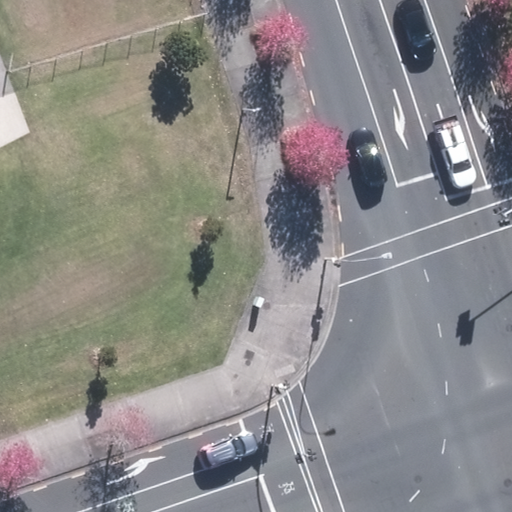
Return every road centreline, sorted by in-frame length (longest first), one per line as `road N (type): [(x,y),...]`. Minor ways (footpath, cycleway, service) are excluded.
road 1 (secondary): [(500,390),(363,0)]
road 2 (secondary): [(138,511),(500,390)]
